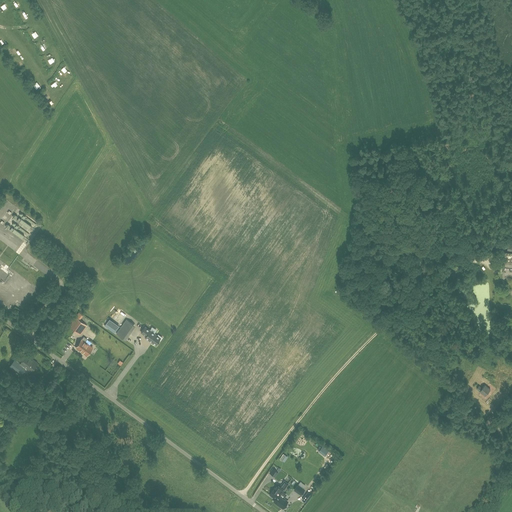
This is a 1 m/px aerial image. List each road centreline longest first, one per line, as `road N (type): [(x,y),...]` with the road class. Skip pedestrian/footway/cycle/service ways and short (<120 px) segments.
road 1 (unclassified): [(263,511),(0,316)]
road 2 (track): [(241,495),(365,346),(457,268)]
